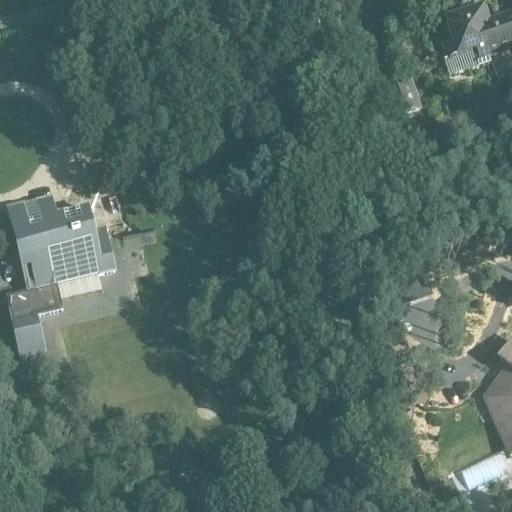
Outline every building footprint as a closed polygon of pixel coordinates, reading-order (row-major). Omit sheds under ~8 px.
[(511,15),(478,27),(473,11),(445,21),(452,43),(443,47),(448,61),(475,52),(478,61),(511,49),(511,15)] [(384,126),(422,112),(411,81),(372,95),(384,126)] [(57,289),(117,275),(107,231),(94,234),(89,211),(57,218),(53,200),(7,210),(25,295),(7,299),(23,371),(49,366),(39,318),(63,313),(57,289)] [(117,258),(119,283),(136,282),(134,257),(117,258)] [(511,346),(499,364),(507,370),(485,401),(506,448),(511,445),(511,346)]
